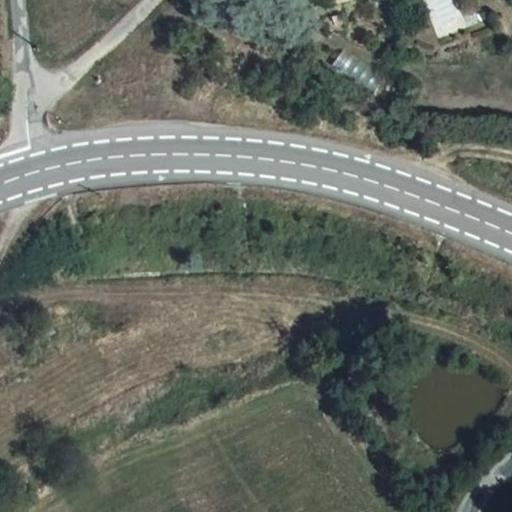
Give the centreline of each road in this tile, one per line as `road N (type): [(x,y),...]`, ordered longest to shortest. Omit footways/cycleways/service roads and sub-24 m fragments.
road 1 (secondary): [(511,234),(306,164),(143,155),(30,173)]
road 2 (unclassified): [(30,173),(16,0)]
